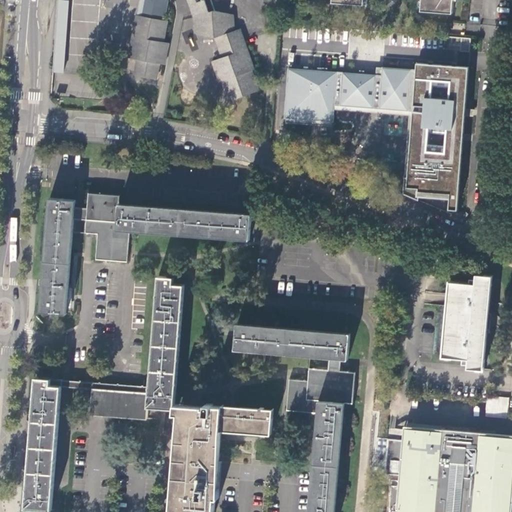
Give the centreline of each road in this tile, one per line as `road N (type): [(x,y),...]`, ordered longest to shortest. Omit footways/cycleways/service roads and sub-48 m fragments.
road 1 (residential): [(24,121),(256,154),(481,243)]
road 2 (residential): [(481,243),(493,25)]
road 3 (tertiary): [(24,121),(31,0)]
